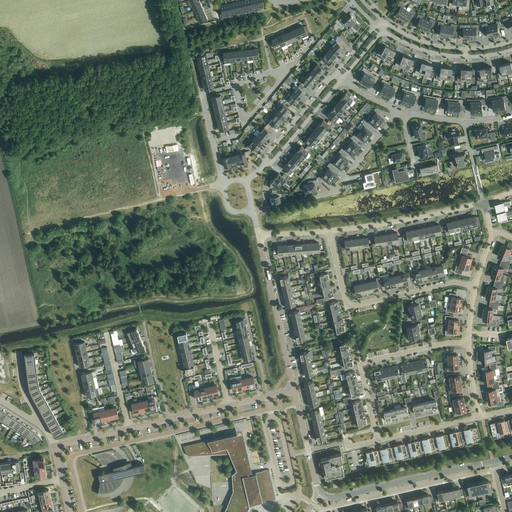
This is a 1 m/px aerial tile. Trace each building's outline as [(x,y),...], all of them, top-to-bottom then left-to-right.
[(255,0),(249,0),(251,9),(257,8),(255,0)] [(459,0),(459,6),(462,6),(462,8),(468,9),(469,2),(466,2),(465,0),(459,0)] [(483,5),(482,0),(475,0),(476,1),(472,2),(473,9),(479,8),(479,6),(483,5)] [(191,6),(194,11),(203,7),(200,2),(191,6)] [(404,6),(399,3),(396,8),(398,10),(395,16),(400,19),(406,10),(403,8),(404,6)] [(228,14),(226,5),(220,6),(222,15),(222,16),(228,14)] [(194,11),(196,17),(205,13),(203,7),(194,11)] [(406,10),(400,19),(405,22),(409,17),(411,18),(415,13),(410,10),(409,12),(406,10)] [(205,13),(196,17),(199,22),(207,19),(208,19),(205,13)] [(423,16),(418,14),(415,20),(418,22),(416,28),(422,30),(426,20),(422,19),(423,16)] [(343,15),(339,20),(342,24),(347,29),(355,21),(351,16),(347,19),(343,15)] [(511,18),(509,20),(508,17),(502,20),(505,26),(508,25),(511,31),(511,30),(511,18)] [(431,22),(426,20),(422,30),(427,32),(430,26),(433,27),(435,21),(432,20),(431,22)] [(355,21),(347,29),(351,34),(353,32),(354,33),(358,29),(357,28),(360,25),(355,21)] [(497,24),(491,25),(493,36),(499,34),(498,28),(501,27),(499,21),(496,21),(497,24)] [(444,23),(438,22),(437,28),(440,29),(439,35),(445,36),(447,26),(443,25),(444,23)] [(450,26),(447,26),(445,36),(451,37),(452,31),(455,32),(456,25),(451,24),(450,26)] [(485,24),(481,24),(483,31),(486,30),(487,37),(493,36),(491,25),(485,26),(485,24)] [(460,25),(460,32),(463,32),(463,38),(469,38),(469,28),(469,25),(463,25),(460,25)] [(469,25),(469,28),(469,38),(475,38),(475,32),(478,32),(478,25),(475,25),(469,25)] [(309,33),(307,26),(304,27),(303,26),(298,29),(302,37),(307,34),(309,33)] [(298,29),(293,31),(296,39),(302,37),(298,29)] [(293,31),(287,33),(291,42),(296,39),(293,31)] [(287,33),(282,36),(286,44),(291,42),(287,33)] [(282,36),(277,38),(281,46),(286,44),(282,36)] [(281,46),(277,38),(272,40),(275,49),(281,46)] [(335,40),(332,45),(340,51),(343,47),(335,40)] [(332,45),(328,49),(336,56),(340,51),(332,45)] [(383,60),(390,48),(385,45),(381,51),(379,50),(378,51),(375,56),(378,58),(383,60)] [(391,64),(394,59),(392,57),(395,51),(390,48),(383,60),(388,63),(389,63),(391,64)] [(329,50),(325,54),(332,60),(336,56),(328,49),(329,50)] [(332,60),(325,54),(319,61),(323,64),(325,62),(328,65),(332,60)] [(403,69),(408,57),(402,55),(400,61),(396,60),(394,65),(398,67),(403,69)] [(411,73),(414,67),(411,66),(413,59),(408,57),(403,69),(408,71),(411,73)] [(423,76),(427,63),(421,62),(419,69),(416,68),(414,74),(418,74),(423,76)] [(324,70),(316,63),(312,68),(320,75),(324,70)] [(432,78),(434,72),(431,72),(432,65),(427,63),(423,76),(429,77),(429,78),(432,78)] [(501,72),(498,73),(499,79),(505,77),(505,75),(508,74),(508,78),(509,77),(505,64),(499,65),(501,72)] [(444,80),(446,67),(440,66),(439,73),(436,73),(435,79),(439,79),(444,80)] [(364,84),(371,72),(366,69),(367,69),(363,67),(360,73),(363,75),(359,81),(364,84)] [(453,81),(454,75),(451,75),(452,68),(446,67),(444,80),(450,81),(453,81)] [(481,75),(478,76),(478,82),(481,81),(481,82),(487,81),(486,67),(480,68),(481,75)] [(492,67),(486,67),(487,81),(496,80),(496,74),(493,75),(492,67)] [(320,75),(312,68),(313,69),(310,72),(309,72),(317,79),(320,75)] [(457,76),(457,82),(460,82),(460,81),(466,81),(466,83),(466,69),(460,69),(460,76),(457,76)] [(466,69),(466,83),(475,83),(475,77),(472,77),(472,69),(466,69)] [(309,72),(305,77),(313,83),(317,79),(309,72)] [(375,82),(379,77),(376,76),(371,73),(371,72),(364,84),(369,87),(373,81),(375,82)] [(313,83),(305,77),(301,81),(302,82),(300,84),(304,87),(306,85),(309,88),(313,83)] [(389,85),(390,83),(385,81),(385,80),(382,79),(380,85),(382,86),(379,92),(385,95),(389,85)] [(390,97),(393,91),(396,92),(398,87),(396,85),(394,88),(389,85),(385,95),(390,97)] [(298,86),(295,91),(302,97),(305,92),(298,86)] [(407,103),(411,90),(410,91),(405,89),(402,88),(400,94),(403,95),(401,101),(407,103)] [(418,99),(420,92),(416,91),(411,90),(407,103),(412,105),(415,98),(418,99)] [(290,94),(298,101),(302,97),(295,91),(291,95),(290,94)] [(345,93),(341,98),(349,105),(348,104),(352,100),(353,100),(355,98),(353,96),(351,94),(347,91),(345,93)] [(294,106),(298,101),(290,94),(288,93),(287,94),(289,96),(286,99),(287,100),(285,102),(289,105),(291,103),(294,106)] [(429,109),(432,96),(426,95),(423,94),(422,100),(425,101),(424,108),(429,109)] [(440,104),(441,98),(438,97),(432,96),(429,109),(435,110),(437,103),(440,104)] [(503,96),(498,97),(500,110),(505,109),(504,102),(507,101),(506,96),(503,96)] [(498,97),(489,99),(489,102),(492,101),(494,111),(500,110),(498,97)] [(341,98),(338,102),(346,109),(349,105),(341,98)] [(453,112),(454,99),(448,99),(448,98),(445,98),(444,104),(447,104),(447,112),(453,112)] [(459,112),(459,105),(462,106),(463,100),(459,99),(459,100),(454,99),(453,112),(459,112)] [(481,99),(476,100),(476,112),(482,112),(482,105),(485,105),(485,99),(481,99)] [(470,100),(467,100),(467,106),(470,105),(470,113),(476,112),(476,100),(470,100)] [(338,102),(334,107),(342,113),(346,109),(338,102)] [(367,102),(357,113),(360,116),(370,105),(367,102)] [(278,108),(286,115),(290,110),(283,104),(279,109),(278,108)] [(334,107),(331,111),(339,117),(342,113),(334,107)] [(263,118),(267,113),(262,108),(258,113),(263,118)] [(278,108),(274,113),(282,120),(286,115),(278,108)] [(377,109),(375,108),(373,110),(374,111),(370,115),(380,123),(384,119),(378,114),(380,112),(377,109)] [(339,117),(331,111),(327,115),(332,119),(331,121),(334,124),(339,118),(339,117)] [(271,117),(279,124),(282,120),(274,113),(275,114),(272,118),(271,117)] [(364,122),(369,127),(371,124),(376,128),(380,123),(370,115),(368,118),(367,117),(366,119),(366,120),(364,122)] [(266,125),(270,128),(272,125),(275,128),(279,124),(271,117),(267,121),(268,122),(266,125)] [(323,120),(319,124),(327,130),(332,123),(328,120),(326,123),(323,120)] [(358,129),(368,137),(372,132),(368,129),(369,127),(364,122),(362,124),(363,125),(359,130),(358,129)] [(319,124),(316,128),(323,134),(327,130),(319,124)] [(423,135),(420,124),(418,125),(417,124),(414,125),(414,126),(413,126),(415,137),(419,136),(420,139),(420,141),(426,140),(426,137),(425,134),(423,135)] [(266,125),(260,132),(267,138),(271,133),(268,130),(270,128),(266,125)] [(505,129),(502,129),(503,137),(510,136),(509,135),(511,134),(511,125),(509,126),(509,125),(504,126),(505,129)] [(316,128),(312,132),(320,138),(323,134),(316,128)] [(364,142),(368,137),(358,129),(354,134),(353,136),(358,140),(360,138),(364,142)] [(451,131),(447,132),(448,140),(450,139),(451,145),(458,143),(457,138),(460,137),(458,130),(454,131),(454,129),(451,130),(451,131)] [(487,129),(475,130),(476,138),(488,137),(488,136),(490,136),(491,140),(495,139),(495,132),(490,132),(490,133),(487,133),(487,129)] [(255,135),(255,136),(263,142),(267,138),(260,132),(256,136),(255,135)] [(312,132),(309,136),(317,143),(316,142),(320,138),(312,132)] [(255,136),(251,140),(259,147),(263,142),(255,136)] [(308,144),(306,147),(310,150),(312,147),(313,148),(317,143),(309,136),(305,141),(308,144)] [(353,136),(352,136),(349,140),(351,142),(349,144),(357,151),(361,146),(356,143),(358,140),(353,136)] [(259,147),(251,140),(247,144),(247,145),(245,147),(250,151),(252,149),(255,152),(259,147)] [(349,144),(347,143),(343,148),(342,147),(340,150),(346,154),(348,152),(352,156),(357,151),(349,144)] [(425,145),(417,146),(420,158),(433,155),(432,152),(431,153),(430,149),(426,150),(425,145)] [(301,146),(297,150),(305,157),(306,157),(305,156),(310,150),(306,147),(304,149),(301,146)] [(497,146),(481,149),(482,153),(486,152),(486,154),(485,155),(487,161),(494,160),(494,159),(500,157),(499,153),(495,154),(494,150),(498,149),(497,146)] [(297,150),(294,155),(302,161),(305,157),(297,150)] [(346,154),(340,150),(339,152),(339,153),(336,157),(345,165),(349,160),(344,157),(346,154)] [(394,161),(394,163),(399,162),(398,161),(403,159),(403,158),(404,158),(403,153),(402,154),(402,152),(395,154),(394,150),(388,151),(390,158),(392,158),(393,162),(394,161)] [(245,153),(239,154),(241,163),(247,162),(246,158),(249,157),(248,151),(244,152),(245,153)] [(462,154),(454,155),(455,160),(449,162),(451,167),(457,166),(457,167),(465,165),(462,154)] [(294,155),(290,159),(298,165),(299,165),(298,164),(301,161),(302,161),(294,155)] [(230,166),(228,156),(228,157),(222,158),(224,167),(230,166)] [(331,162),(329,164),(334,168),(336,166),(341,170),(345,165),(336,157),(335,157),(331,162)] [(290,159),(287,163),(295,170),(298,165),(290,159)] [(286,170),(284,173),(288,176),(294,169),(294,170),(295,170),(287,163),(283,168),(286,170)] [(329,163),(327,166),(328,167),(324,171),(323,171),(333,179),(337,174),(333,170),(334,168),(329,164),(329,163)] [(437,164),(417,168),(418,169),(419,168),(421,175),(438,171),(437,164)] [(404,167),(393,170),(393,173),(392,174),(393,179),(398,178),(399,181),(408,178),(406,170),(405,171),(404,167)] [(319,176),(318,178),(323,182),(325,180),(329,184),(333,179),(323,171),(319,176)] [(366,181),(363,182),(364,188),(375,185),(375,184),(380,182),(378,172),(364,175),(366,181)] [(278,173),(274,178),(281,184),(284,181),(285,183),(289,178),(284,174),(282,176),(278,173)] [(281,184),(274,178),(270,183),(269,188),(272,189),(274,186),(277,189),(281,184)] [(314,180),(308,182),(308,184),(304,186),(305,192),(316,190),(315,186),(318,186),(316,180),(314,180)] [(270,197),(272,205),(277,204),(276,202),(280,201),(279,197),(281,197),(281,195),(281,194),(272,193),(273,197),(270,197)] [(497,204),(499,213),(506,212),(504,206),(511,205),(510,201),(497,204)] [(506,212),(499,213),(501,223),(508,221),(507,215),(511,214),(511,210),(506,212)] [(480,226),(478,217),(475,217),(475,216),(469,218),(471,226),(476,225),(477,227),(480,226)] [(471,226),(469,218),(463,219),(465,228),(466,231),(472,229),(471,226)] [(424,237),(422,228),(417,229),(419,238),(419,242),(425,241),(424,237)] [(413,239),(411,230),(405,232),(406,234),(402,235),(404,244),(408,243),(407,241),(413,239)] [(397,233),(391,234),(393,243),(398,242),(399,244),(402,244),(401,237),(398,237),(397,233)] [(511,254),(511,243),(509,247),(502,245),(501,247),(500,247),(499,250),(509,254),(511,255),(511,254)] [(462,247),(458,260),(470,264),(471,258),(466,256),(468,249),(462,247)] [(504,259),(503,263),(509,265),(511,260),(508,257),(509,254),(499,250),(498,253),(499,254),(498,256),(504,259)] [(470,264),(458,260),(454,272),(460,274),(462,268),(468,270),(470,264)] [(493,267),(492,271),(502,274),(503,271),(507,271),(509,265),(503,263),(501,267),(494,265),(494,268),(493,267)] [(416,270),(410,271),(412,279),(415,278),(416,281),(415,281),(416,281),(422,280),(420,271),(417,271),(416,270)] [(503,280),(505,275),(502,274),(492,271),(491,274),(492,274),(491,277),(498,279),(496,283),(503,285),(504,281),(503,280)] [(280,278),(281,284),(290,282),(288,276),(280,278)] [(487,288),(486,292),(496,294),(497,291),(502,291),(503,285),(496,283),(495,288),(488,286),(488,289),(487,288)] [(362,294),(360,285),(354,286),(354,287),(353,287),(354,290),(355,290),(356,295),(355,295),(362,294)] [(493,300),(492,304),(499,305),(500,299),(496,297),(496,294),(486,292),(485,295),(486,296),(486,298),(493,300)] [(451,299),(450,303),(460,304),(461,298),(455,297),(456,294),(449,293),(449,299),(451,299)] [(340,307),(338,301),(330,303),(330,304),(326,304),(327,310),(331,309),(340,307)] [(450,303),(449,302),(449,306),(446,306),(445,312),(453,313),(453,309),(459,310),(460,304),(450,303)] [(408,306),(410,312),(421,310),(419,304),(408,306)] [(483,310),(482,314),(493,315),(494,309),(498,310),(499,305),(492,304),(491,308),(484,308),(484,310),(483,310)] [(290,312),(292,319),(300,317),(299,310),(290,312)] [(421,310),(410,312),(411,318),(422,316),(421,310)] [(493,315),(482,314),(482,317),(483,317),(483,320),(490,321),(489,325),(496,326),(497,320),(492,318),(493,315)] [(446,319),(446,325),(458,326),(458,320),(452,319),(453,316),(445,316),(445,319),(446,319)] [(407,331),(408,334),(419,331),(420,331),(419,327),(419,325),(418,325),(406,327),(407,328),(406,328),(406,332),(407,331)] [(458,326),(446,325),(445,335),(448,335),(447,338),(451,338),(451,335),(452,332),(458,332),(458,326)] [(127,332),(129,337),(139,333),(136,328),(127,332)] [(419,331),(408,334),(408,336),(407,336),(408,339),(409,339),(409,340),(420,337),(419,331)] [(129,337),(132,343),(141,339),(139,333),(129,337)] [(132,343),(134,348),(143,344),(141,339),(132,343)] [(74,344),(76,350),(86,347),(84,342),(74,344)] [(143,344),(134,348),(136,353),(146,349),(143,344)] [(481,352),(481,357),(492,356),(492,352),(496,351),(495,346),(489,346),(489,350),(481,350),(482,352),(481,352)] [(300,353),(301,360),(310,358),(308,351),(300,353)] [(447,358),(448,362),(458,361),(458,354),(452,355),(451,351),(446,352),(444,352),(444,358),(447,358)] [(490,363),(490,366),(496,366),(496,362),(492,363),(492,356),(481,357),(481,361),(482,361),(482,363),(490,363)] [(88,358),(78,361),(80,367),(90,364),(88,358)] [(138,361),(139,367),(149,364),(148,359),(138,361)] [(343,362),(339,363),(340,365),(341,366),(342,366),(342,368),(336,369),(337,372),(344,371),(343,368),(353,366),(352,360),(343,362)] [(458,361),(448,362),(448,366),(445,366),(445,372),(453,371),(453,368),(458,368),(458,361)] [(405,374),(402,375),(404,382),(407,382),(405,376),(408,375),(407,373),(410,372),(408,363),(403,365),(405,374)] [(483,377),(494,376),(496,375),(495,369),(497,369),(496,366),(490,366),(490,370),(483,371),(483,373),(482,373),(483,377)] [(346,376),(347,379),(356,377),(355,371),(345,374),(344,371),(337,372),(338,375),(344,374),(344,376),(346,376)] [(81,374),(83,380),(93,378),(91,372),(81,374)] [(447,384),(450,384),(461,382),(461,379),(460,379),(459,376),(453,377),(453,374),(446,375),(447,384)] [(152,376),(142,378),(143,384),(153,381),(152,376)] [(492,383),(492,386),(499,385),(498,380),(494,380),(494,376),(483,377),(484,382),(485,384),(492,383)] [(28,383),(29,390),(39,387),(38,381),(28,383)] [(304,383),(305,389),(314,387),(313,381),(304,383)] [(461,382),(450,384),(450,388),(448,389),(448,394),(456,393),(455,390),(461,389),(461,386),(462,386),(461,382)] [(202,398),(200,389),(199,386),(196,387),(195,384),(189,386),(190,392),(194,391),(196,399),(202,398)] [(486,393),(487,398),(497,395),(497,392),(500,389),(499,385),(492,386),(493,389),(486,391),(486,393)] [(29,390),(32,396),(41,391),(39,387),(29,390)] [(98,388),(85,391),(87,397),(99,394),(98,388)] [(32,396),(35,401),(44,396),(41,391),(32,396)] [(453,402),(454,406),(464,404),(463,397),(457,398),(456,395),(449,397),(450,402),(453,402)] [(497,395),(487,398),(488,402),(489,404),(496,402),(497,406),(504,404),(503,401),(501,401),(500,395),(497,395)] [(35,401),(38,406),(47,401),(44,396),(35,401)] [(154,398),(148,400),(150,409),(156,408),(155,403),(158,402),(156,396),(153,397),(154,398)] [(410,397),(407,398),(409,405),(412,404),(414,414),(420,413),(418,404),(415,405),(414,402),(412,403),(410,397)] [(404,407),(401,408),(402,417),(408,415),(406,406),(409,405),(407,398),(404,398),(406,404),(403,405),(404,407)] [(353,405),(354,408),(363,406),(361,401),(352,403),(351,400),(344,402),(344,405),(350,403),(351,406),(353,405)] [(38,406),(41,411),(49,406),(47,401),(38,406)] [(139,412),(137,402),(131,404),(134,413),(139,412)] [(464,404),(454,406),(451,407),(453,417),(461,415),(460,412),(466,410),(464,404)] [(41,411),(43,416),(52,411),(49,406),(41,411)] [(116,407),(110,408),(113,418),(118,417),(116,407)] [(311,412),(312,419),(321,417),(319,410),(311,412)] [(43,416),(46,421),(55,416),(52,411),(43,416)] [(101,421),(99,411),(94,412),(93,411),(90,411),(91,417),(94,417),(96,422),(101,421)] [(2,421),(7,424),(12,416),(7,413),(2,421)] [(7,424),(12,427),(17,419),(12,416),(7,424)] [(46,421),(49,426),(58,421),(55,416),(46,421)] [(365,418),(357,420),(352,421),(354,427),(367,424),(365,418)] [(12,427),(17,430),(22,422),(17,419),(12,427)] [(507,432),(505,422),(504,420),(497,422),(498,423),(490,425),(493,436),(497,435),(497,438),(502,437),(501,434),(507,432)] [(49,426),(52,431),(60,426),(58,421),(49,426)] [(17,430),(21,433),(27,425),(22,422),(17,430)] [(21,433),(26,436),(32,428),(27,425),(21,433)] [(60,426),(52,431),(54,436),(63,431),(60,426)] [(26,436),(30,440),(37,432),(32,428),(26,436)] [(476,439),(480,439),(478,428),(470,429),(470,428),(463,430),(463,429),(466,442),(472,440),(473,443),(477,442),(476,439)] [(452,445),(458,444),(459,447),(463,446),(460,432),(457,433),(456,431),(450,433),(449,433),(452,445)] [(37,432),(30,440),(34,444),(42,438),(37,432)] [(233,491),(230,497),(235,500),(237,498),(245,503),(246,501),(247,502),(248,501),(249,505),(275,499),(269,470),(263,471),(252,473),(245,447),(234,435),(183,446),(183,447),(188,456),(229,454),(236,470),(232,474),(233,491)] [(435,436),(436,437),(438,448),(444,447),(445,450),(449,449),(446,435),(443,436),(442,435),(436,436),(435,436)] [(438,448),(436,437),(432,438),(429,439),(428,438),(422,439),(421,439),(422,441),(424,451),(425,451),(430,450),(431,453),(435,452),(435,449),(438,448)] [(424,451),(422,441),(415,442),(415,441),(408,443),(408,442),(407,442),(410,455),(416,453),(417,456),(421,455),(421,452),(424,451)] [(394,446),(394,447),(396,458),(403,457),(403,459),(407,458),(404,445),(401,446),(401,444),(394,446),(394,445),(394,446)] [(380,449),(380,450),(382,461),(389,460),(389,463),(394,462),(393,459),(396,458),(394,447),(387,449),(387,448),(380,449)] [(382,461),(380,450),(373,452),(373,451),(366,452),(367,458),(366,458),(367,463),(368,463),(369,464),(375,463),(375,466),(380,465),(379,462),(382,461)] [(330,457),(320,459),(325,478),(344,474),(342,463),(343,463),(340,453),(329,456),(330,457)] [(101,481),(98,494),(102,495),(106,495),(110,494),(111,497),(115,496),(118,494),(122,491),(124,488),(127,490),(129,486),(131,482),(133,478),(134,474),(145,471),(144,463),(132,466),(131,462),(113,467),(114,470),(98,474),(100,481),(101,481)] [(511,483),(511,474),(506,476),(506,477),(503,478),(505,486),(508,485),(508,484),(511,483)] [(466,485),(467,488),(465,488),(467,498),(470,498),(470,496),(490,491),(490,493),(493,492),(491,482),(489,483),(488,480),(482,481),(482,482),(466,485)] [(458,487),(453,488),(455,497),(463,495),(462,489),(459,490),(458,487)] [(39,491),(40,498),(50,495),(49,489),(39,491)] [(442,491),(443,491),(442,491),(437,492),(437,495),(434,496),(436,502),(444,500),(442,491)] [(422,495),(422,496),(424,504),(433,502),(431,496),(428,497),(428,494),(422,495)] [(40,498),(42,503),(51,501),(50,495),(40,498)] [(235,500),(230,497),(224,511),(244,511),(249,505),(248,501),(247,502),(246,501),(245,503),(237,498),(235,500)] [(414,507),(412,498),(406,499),(407,502),(404,503),(405,509),(414,507)] [(42,503),(43,509),(53,507),(51,501),(42,503)] [(397,501),(392,503),(394,511),(402,509),(401,503),(398,504),(397,501)]
